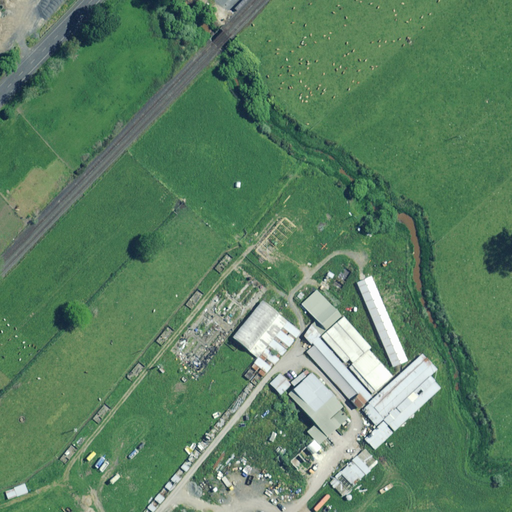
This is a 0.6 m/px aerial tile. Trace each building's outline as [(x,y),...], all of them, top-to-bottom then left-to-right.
[(234,258),(227,253),(214,269),(221,274),(234,258)] [(371,276),(356,283),(392,367),(407,360),(371,276)] [(204,294),(198,289),(185,305),(192,310),(204,294)] [(373,394),(392,376),(368,350),(371,347),(343,317),(342,318),(335,311),(317,291),(302,304),(315,319),(304,336),(313,345),(306,351),(329,377),(333,382),(357,408),(373,394)] [(289,347),(295,340),(288,335),(287,336),(280,330),(282,327),(296,338),(301,332),(261,300),(232,337),(257,358),(254,363),(267,374),(272,368),(259,357),(261,355),(274,365),(279,359),(266,348),(268,345),(281,356),(287,350),(273,339),(275,336),(289,347)] [(276,302),(272,307),(278,311),(281,307),(276,302)] [(176,330),(168,324),(155,342),(163,348),(176,330)] [(422,353),(361,410),(376,426),(383,419),(395,431),(441,389),(429,377),(437,370),(422,353)] [(146,366),(139,361),(126,377),(133,382),(146,366)] [(251,366),(243,375),(249,380),(252,376),(261,383),(265,377),(251,366)] [(306,432),(318,445),(347,419),(339,411),(342,408),(310,373),(288,394),(315,424),(306,432)] [(290,385),(279,374),(270,384),(281,395),(290,385)] [(246,386),(252,391),(259,383),(253,378),(246,386)] [(267,386),(162,511),(173,511),(274,391),(267,386)] [(238,396),(244,401),(252,391),(246,386),(238,396)] [(231,404),(238,409),(244,401),(238,396),(231,404)] [(111,409),(105,404),(92,419),(99,424),(111,409)] [(224,413),(230,418),(238,409),(231,404),(224,413)] [(216,423),(222,428),(230,418),(224,413),(216,423)] [(393,433),(383,422),(365,439),(375,450),(393,433)] [(207,434),(213,439),(222,428),(216,423),(207,434)] [(213,439),(207,434),(198,445),(204,450),(213,439)] [(78,450),(72,445),(59,459),(66,465),(78,450)] [(190,454),(197,459),(204,450),(198,445),(190,454)] [(378,462),(365,449),(329,483),(342,496),(378,462)] [(183,464),(189,469),(197,459),(190,454),(183,464)] [(173,475),(179,481),(189,469),(183,464),(173,475)] [(167,483),(173,488),(179,481),(173,475),(167,483)] [(157,494),(164,500),(173,488),(167,483),(157,494)] [(27,492),(24,484),(5,492),(8,500),(27,492)] [(149,505),(155,510),(164,500),(157,494),(149,505)]
